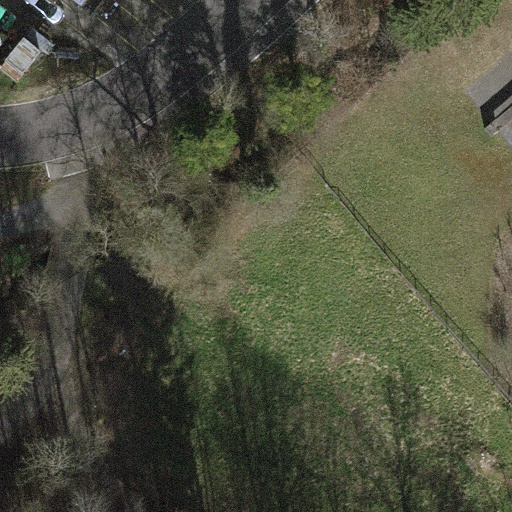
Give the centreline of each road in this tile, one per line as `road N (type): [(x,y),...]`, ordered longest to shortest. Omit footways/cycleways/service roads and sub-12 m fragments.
road 1 (track): [(120,109),(86,282),(50,371),(0,419)]
road 2 (unclassified): [(254,0),(222,34),(120,109),(70,127),(0,135)]
road 3 (track): [(0,214),(109,165)]
